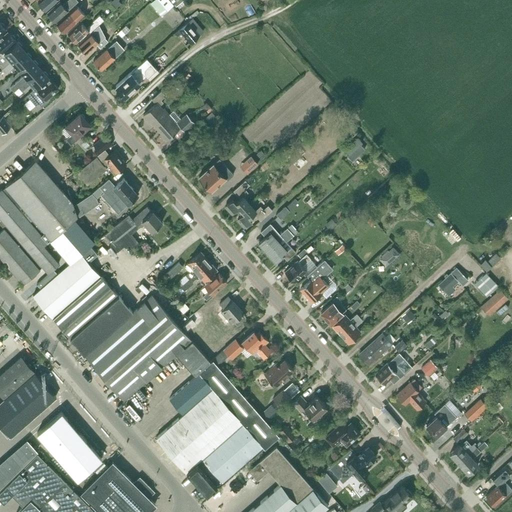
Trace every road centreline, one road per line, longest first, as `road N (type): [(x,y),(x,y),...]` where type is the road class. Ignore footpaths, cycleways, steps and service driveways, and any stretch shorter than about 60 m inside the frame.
road 1 (tertiary): [(466,511),(85,88)]
road 2 (unclassified): [(185,506),(0,290)]
